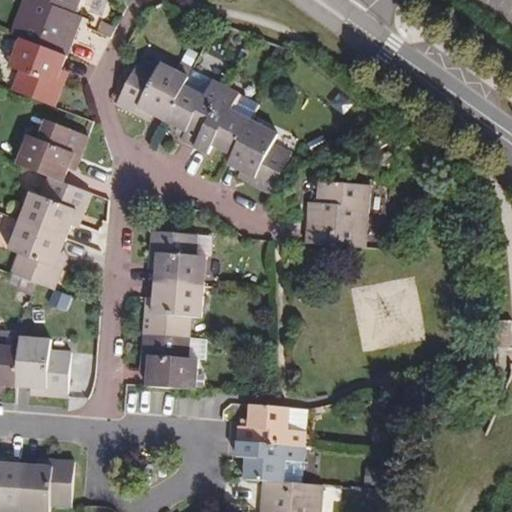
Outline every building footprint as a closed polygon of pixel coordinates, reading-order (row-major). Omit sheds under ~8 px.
[(67,8),(58,4),(59,0),(4,0),(0,12),(0,15),(9,20),(0,42),(0,50),(9,54),(2,72),(43,88),(51,69),(44,66),(67,8)] [(129,45),(109,86),(127,95),(132,88),(178,112),(174,119),(201,134),(205,125),(225,135),(222,143),(249,157),(246,162),(267,171),(287,131),(268,122),(273,112),(244,97),(225,88),(231,74),(183,51),(179,57),(151,43),(147,53),(129,45)] [(231,74),(225,88),(244,97),(252,81),(232,71),(231,74)] [(9,148),(40,159),(33,179),(22,175),(1,232),(10,236),(3,256),(28,265),(47,272),(54,252),(49,250),(69,193),(76,195),(83,175),(56,165),(66,136),(72,138),(79,119),(37,103),(29,123),(19,119),(9,148)] [(302,221),(362,226),(366,165),(314,161),(313,189),(304,189),(302,221)] [(190,371),(192,340),(200,341),(201,319),(183,318),(185,298),(195,298),(198,238),(205,238),(206,217),(145,212),(143,233),(150,234),(146,294),(139,294),(136,336),(143,337),(140,368),(190,371)] [(28,265),(3,256),(0,263),(0,264),(24,273),(28,265)] [(46,274),(41,288),(60,294),(65,280),(46,274)] [(0,397),(1,397),(2,391),(54,395),(53,399),(74,400),(78,357),(57,355),(57,344),(25,342),(25,338),(5,336),(5,333),(0,333),(0,397)] [(236,405),(234,436),(243,437),(242,458),(261,460),(259,491),(267,492),(265,511),(316,511),(317,507),(319,463),(282,461),(283,439),(300,440),(303,388),(246,385),(245,405),(236,405)] [(0,511),(9,511),(51,511),(52,507),(74,508),(77,464),(56,462),(55,469),(0,464),(0,511)] [(210,511),(196,493),(180,505),(182,509),(177,511),(210,511)]
